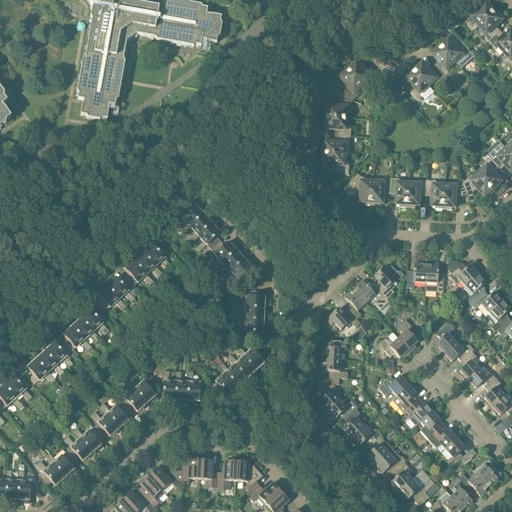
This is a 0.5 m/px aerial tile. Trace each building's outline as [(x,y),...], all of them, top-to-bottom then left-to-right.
[(0,0),(0,128),(6,124),(6,122),(11,118),(2,106),(7,103),(4,99),(4,96),(0,89),(0,0),(86,0),(92,8),(90,18),(92,20),(90,30),(85,59),(82,60),(77,93),(78,95),(77,100),(83,101),(82,105),(80,116),(86,117),(87,119),(99,121),(102,120),(107,121),(108,116),(109,106),(115,107),(116,102),(118,100),(125,63),(123,61),(126,43),(136,36),(155,39),(156,41),(193,48),(195,46),(201,47),(202,42),(216,44),(217,39),(220,37),(222,25),(220,23),(221,18),(206,15),(207,10),(202,9),(201,6),(168,1),(166,2),(153,0),(0,0)] [(479,27),(497,11),(491,4),(490,6),(488,3),(478,12),(474,7),(464,16),(472,25),(475,22),(479,27)] [(481,34),(488,43),(498,34),(494,29),(503,21),(501,18),(503,17),(497,11),(479,27),(484,32),(481,34)] [(502,39),(498,34),(488,43),(496,52),(499,49),(503,54),(511,45),(511,30),(502,39)] [(463,44),(458,49),(450,39),(447,42),(446,40),(440,46),(456,63),(461,70),(475,57),(463,44)] [(505,61),(511,68),(511,45),(503,54),(508,58),(505,61)] [(441,64),(436,69),(445,78),(454,71),(451,68),(456,63),(440,46),(433,51),(435,53),(432,55),(441,64)] [(348,69),(364,87),(368,83),(371,86),(380,78),(371,68),(366,72),(358,63),(355,65),(354,63),(348,69)] [(436,86),(445,78),(436,69),(432,73),(423,63),(421,66),(419,64),(413,70),(429,88),(434,83),(436,86)] [(353,102),(358,98),(362,94),(359,91),(364,87),(348,69),(341,75),(343,76),(340,79),(349,88),(344,92),(342,97),(353,102)] [(434,93),(429,88),(413,70),(407,75),(408,77),(406,79),(414,89),(410,93),(418,103),(423,98),(425,101),(434,93)] [(352,114),(353,102),(342,97),(340,101),(339,107),(327,107),(327,110),(325,110),(324,118),(348,120),(348,113),(352,114)] [(351,138),(351,132),(352,126),(348,126),(348,120),(324,118),(324,127),(326,127),(326,130),(338,131),(338,137),(351,138)] [(351,138),(338,137),(338,143),(325,143),(325,146),(323,146),(322,154),(346,156),(350,156),(351,144),(351,138)] [(485,153),(490,159),(499,169),(504,165),(511,174),(511,173),(511,156),(506,150),(498,141),(485,153)] [(346,156),(322,154),(322,163),(324,163),(324,166),(336,167),(336,175),(349,176),(350,162),(346,162),(346,156)] [(484,170),(479,174),(495,192),(502,186),(500,185),(503,182),(494,173),(499,169),(490,159),(481,167),(484,170)] [(495,192),(479,174),(475,178),(472,175),(463,183),(467,195),(470,204),(476,202),(473,192),(477,189),(485,198),(488,196),(489,198),(495,192)] [(372,207),(373,183),(367,182),(367,178),(362,178),(359,175),(344,188),(352,198),(355,195),(357,196),(361,197),(360,204),(364,204),(364,206),(372,207)] [(392,180),(385,179),(380,179),(379,183),(373,183),(372,207),(381,207),(381,205),(384,205),(385,192),(391,193),(392,180)] [(403,180),(392,180),(391,193),(397,193),(396,206),(400,206),(400,208),(408,208),(409,184),(403,184),(403,180)] [(427,181),(421,181),(416,181),(415,185),(409,184),(408,208),(416,209),(417,207),(420,207),(420,194),(427,195),(427,181)] [(439,182),(427,181),(427,195),(433,195),(432,207),(436,208),(435,210),(444,210),(445,186),(439,186),(439,182)] [(467,195),(463,183),(452,183),(451,187),(445,186),(444,210),(452,211),(452,208),(456,209),(456,196),(463,196),(467,195)] [(178,215),(182,219),(187,225),(179,232),(183,236),(190,229),(204,217),(199,211),(201,210),(198,206),(196,208),(195,207),(191,211),(187,206),(178,215)] [(191,245),(198,238),(198,237),(212,225),(207,220),(209,218),(206,215),(204,217),(190,229),(195,234),(187,241),(191,245)] [(211,251),(220,243),(216,238),(220,235),(215,229),(217,227),(214,224),(212,225),(198,237),(198,238),(203,243),(195,250),(199,253),(207,247),(211,251)] [(228,244),(224,247),(220,243),(211,251),(215,255),(215,256),(220,261),(212,268),(216,272),(223,265),(236,253),(232,248),(234,246),(230,242),(228,244)] [(160,246),(156,250),(152,246),(147,251),(145,249),(141,253),(143,255),(155,268),(160,263),(167,271),(171,267),(164,260),(164,259),(169,255),(160,246)] [(238,251),(236,253),(223,265),(228,270),(220,277),(224,281),(231,274),(244,262),(240,257),(242,255),(238,251)] [(155,268),(143,255),(138,259),(136,257),(132,261),(134,263),(146,276),(151,271),(158,279),(162,275),(155,268)] [(231,274),(236,279),(228,286),(232,290),(239,283),(240,283),(244,287),(253,279),(249,274),(253,271),(248,265),(250,264),(246,260),(244,262),(231,274)] [(448,278),(452,283),(456,287),(460,283),(465,288),(479,275),(473,268),(472,269),(470,267),(466,270),(464,267),(460,267),(460,265),(457,264),(457,263),(448,262),(447,272),(451,276),(448,278)] [(124,279),(133,288),(137,284),(143,279),(149,287),(153,284),(146,276),(134,263),(129,267),(127,265),(123,269),(125,271),(128,275),(124,279)] [(413,284),(425,284),(426,267),(422,267),(422,265),(414,264),(414,277),(407,276),(407,289),(413,290),(413,284)] [(430,267),(426,267),(425,284),(425,293),(443,294),(444,278),(437,278),(438,266),(430,265),(430,267)] [(374,278),(381,286),(376,289),(387,301),(394,294),(391,291),(397,286),(394,283),(398,280),(399,281),(404,277),(400,273),(396,273),(391,267),(388,269),(386,266),(374,278)] [(466,302),(471,307),(482,296),(478,292),(486,285),(484,283),(485,281),(479,275),(465,288),(460,292),(468,300),(466,302)] [(133,288),(124,279),(120,283),(116,279),(111,284),(109,282),(105,285),(107,287),(119,301),(124,296),(131,304),(135,300),(128,293),(128,292),(133,288)] [(357,289),(354,292),(366,305),(371,300),(374,304),(380,311),(389,303),(387,301),(376,289),(374,287),(370,291),(362,282),(356,287),(357,289)] [(119,301),(107,287),(102,292),(100,290),(96,293),(98,296),(101,300),(97,304),(105,313),(110,309),(115,304),(122,312),(126,308),(119,301)] [(235,310),(246,310),(264,311),(264,304),(267,304),(267,299),(264,299),(259,298),(259,292),(247,292),(246,298),(246,305),(236,305),(235,310)] [(348,311),(350,314),(357,321),(361,317),(357,312),(366,305),(354,292),(351,294),(350,293),(344,298),(352,307),(348,311)] [(486,301),(482,296),(471,307),(475,311),(477,309),(485,318),(485,317),(489,314),(503,301),(497,295),(496,296),(494,294),(486,301)] [(509,308),(503,301),(489,314),(485,317),(493,326),(491,329),(495,333),(497,332),(506,323),(502,318),(510,312),(508,309),(509,308)] [(246,310),(245,317),(235,317),(235,322),(245,322),(263,323),(263,316),(266,316),(266,311),(264,311),(246,310)] [(360,325),(357,321),(350,314),(345,317),(338,310),(326,321),(331,327),(334,324),(341,331),(350,323),(356,329),(360,325)] [(98,311),(94,315),(90,311),(85,316),(83,314),(79,318),(81,320),(93,333),(98,329),(105,336),(109,333),(102,325),(107,321),(98,311)] [(93,333),(81,320),(76,325),(74,322),(70,326),(72,328),(84,341),(89,337),(96,344),(100,341),(93,333)] [(257,341),(257,335),(262,336),(263,328),(266,328),(266,323),(263,323),(245,322),(245,329),(234,329),(234,334),(244,334),(244,335),(245,335),(244,341),(257,341)] [(403,336),(398,340),(410,354),(416,348),(414,346),(417,344),(412,338),(417,334),(405,322),(400,327),(400,332),(403,336)] [(508,336),(511,340),(511,325),(510,327),(506,323),(497,332),(504,340),(508,336)] [(436,350),(442,356),(455,344),(448,336),(454,330),(449,325),(437,337),(441,341),(436,345),(438,349),(436,350)] [(84,341),(72,328),(67,333),(65,330),(61,334),(63,336),(66,340),(62,344),(71,353),(75,349),(75,350),(81,345),(87,352),(91,349),(84,341)] [(366,335),(360,329),(352,336),(352,342),(361,343),(361,339),(366,335)] [(390,359),(395,354),(399,360),(402,357),(404,359),(410,354),(398,340),(393,344),(390,341),(384,341),(379,346),(390,359)] [(322,357),(322,361),(340,362),(340,354),(343,355),(346,350),(347,344),(328,343),(328,349),(321,349),(321,357),(322,357)] [(71,353),(62,344),(58,348),(54,344),(49,349),(47,347),(43,351),(45,353),(57,366),(62,361),(69,369),(73,365),(66,358),(66,357),(71,353)] [(466,347),(462,347),(459,349),(455,344),(442,356),(447,362),(449,360),(452,363),(457,359),(461,363),(472,353),(474,352),(468,346),(467,348),(466,347)] [(256,347),(252,351),(246,356),(239,348),(236,352),(242,359),(243,359),(255,372),(260,368),(262,370),(266,366),(264,364),(261,360),(265,356),(256,347)] [(57,366),(45,353),(40,357),(38,355),(34,359),(36,361),(48,374),(53,369),(60,377),(64,373),(57,366)] [(466,383),(479,371),(472,363),(477,359),(472,353),(461,363),(465,368),(460,372),(462,375),(460,377),(466,383)] [(243,359),(242,359),(237,364),(231,356),(227,360),(234,367),(246,380),(251,376),(253,378),(257,374),(255,372),(243,359)] [(34,386),(39,382),(44,377),(51,385),(55,381),(48,374),(36,361),(31,365),(29,363),(25,367),(27,369),(30,373),(26,377),(34,386)] [(332,379),(339,380),(347,380),(347,374),(339,373),(340,362),(322,361),(322,365),(320,365),(320,373),(332,373),(332,379)] [(248,382),(246,380),(234,367),(229,372),(222,364),(218,368),(225,375),(237,388),(242,384),(244,386),(248,382)] [(486,379),(479,371),(466,383),(471,389),(473,387),(476,390),(481,385),(485,390),(496,380),(491,375),(486,379)] [(225,375),(220,380),(213,372),(209,376),(216,383),(216,384),(211,388),(220,397),(224,393),(228,397),(233,392),(235,394),(239,391),(237,388),(225,375)] [(175,404),(175,401),(175,383),(169,383),(169,373),(164,373),(163,383),(162,401),(170,401),(170,404),(175,404)] [(175,383),(175,401),(182,402),(181,405),(187,405),(187,402),(187,384),(181,384),(181,373),(176,373),(175,383)] [(187,384),(187,402),(194,402),(193,405),(199,406),(199,403),(199,397),(205,398),(206,385),(200,385),(193,384),(193,374),(188,374),(187,384)] [(21,378),(17,382),(13,378),(8,383),(6,381),(2,384),(4,386),(16,399),(21,395),(28,402),(32,399),(25,391),(29,387),(21,378)] [(392,392),(396,397),(410,385),(404,379),(402,381),(400,378),(394,383),(390,378),(378,389),(386,398),(392,392)] [(490,410),(503,398),(496,390),(501,385),(496,380),(485,390),(489,394),(484,399),(486,402),(485,404),(490,410)] [(127,384),(134,392),(146,405),(151,400),(153,402),(157,399),(155,397),(143,383),(138,388),(131,381),(127,384)] [(319,408),(325,414),(339,401),(332,393),(335,390),(335,386),(325,385),(314,395),(320,402),(318,404),(320,406),(319,408)] [(392,401),(404,415),(415,405),(411,400),(416,396),(413,393),(415,391),(410,385),(396,397),(392,401)] [(0,409),(2,412),(6,408),(7,408),(12,403),(19,410),(23,407),(16,399),(4,386),(0,389),(0,409)] [(125,400),(121,404),(129,413),(133,409),(137,413),(142,408),(144,410),(148,407),(146,405),(134,392),(129,396),(122,389),(118,392),(125,400)] [(511,403),(510,405),(503,398),(490,410),(495,416),(497,414),(500,417),(505,412),(509,417),(510,416),(511,413),(511,403)] [(339,401),(325,414),(331,421),(332,420),(334,422),(342,415),(346,420),(356,411),(357,409),(351,403),(345,408),(339,401)] [(121,404),(116,408),(111,413),(104,405),(100,409),(107,416),(119,429),(124,425),(126,427),(130,423),(128,421),(125,417),(129,413),(121,404)] [(416,419),(420,424),(434,412),(428,406),(427,408),(424,405),(419,409),(415,405),(404,415),(412,423),(416,419)] [(356,411),(346,420),(350,424),(342,431),(344,433),(343,434),(349,441),(363,428),(355,419),(360,415),(356,411)] [(439,418),(434,412),(420,424),(425,429),(420,433),(428,441),(439,432),(435,427),(440,422),(437,419),(439,418)] [(98,425),(93,429),(102,438),(106,434),(110,438),(115,433),(117,435),(121,432),(119,429),(107,416),(102,421),(95,413),(91,417),(98,424),(98,425)] [(511,417),(510,416),(509,417),(501,424),(507,431),(511,427),(511,426),(511,417)] [(363,428),(349,441),(355,448),(356,446),(358,449),(366,442),(370,446),(380,437),(381,436),(377,431),(374,431),(372,433),(366,426),(363,428)] [(93,429),(89,433),(89,432),(83,437),(76,430),(73,433),(79,441),(92,454),(97,450),(99,452),(102,448),(101,446),(97,442),(102,438),(93,429)] [(440,446),(444,451),(458,439),(453,433),(451,434),(448,431),(443,436),(439,432),(428,441),(436,450),(440,446)] [(380,437),(370,446),(374,451),(366,458),(368,460),(367,461),(373,468),(387,455),(380,446),(384,442),(380,437)] [(70,449),(66,453),(75,463),(79,459),(82,463),(88,458),(90,460),(94,456),(92,454),(79,441),(74,446),(68,438),(64,441),(71,449),(70,449)] [(452,468),(460,461),(463,458),(459,454),(464,449),(461,446),(463,444),(458,439),(444,451),(452,458),(447,463),(452,468)] [(392,450),(387,455),(373,468),(379,474),(380,473),(382,475),(390,468),(394,473),(404,464),(406,463),(402,458),(400,459),(392,450)] [(471,451),(463,458),(460,461),(464,466),(476,455),(471,451)] [(45,458),(52,466),(64,479),(69,474),(71,476),(75,473),(73,471),(74,470),(70,467),(75,463),(66,453),(62,457),(56,462),(49,455),(45,458)] [(173,472),(181,485),(188,486),(188,480),(199,481),(200,462),(195,462),(195,460),(189,460),(188,468),(182,468),(182,472),(173,472)] [(206,462),(200,462),(199,481),(206,481),(205,489),(217,490),(218,474),(212,474),(213,461),(206,460),(206,462)] [(235,483),(236,464),(231,463),(231,462),(225,461),(224,475),(218,474),(217,490),(217,492),(224,493),(224,490),(229,490),(229,483),(235,483)] [(242,464),(236,464),(235,483),(246,483),(250,488),(255,483),(256,484),(263,478),(251,465),(248,465),(249,462),(242,462),(242,464)] [(64,479),(52,466),(47,470),(40,463),(36,466),(43,474),(39,478),(47,487),(52,483),(55,487),(61,482),(62,484),(66,481),(64,479)] [(404,464),(394,473),(398,477),(390,484),(392,487),(391,488),(397,494),(412,481),(408,477),(412,473),(404,464)] [(473,472),(476,475),(488,488),(491,486),(492,487),(498,482),(497,480),(501,476),(492,466),(488,470),(485,467),(480,472),(478,469),(473,472)] [(153,474),(149,477),(162,492),(170,484),(176,490),(181,485),(173,472),(166,478),(157,468),(152,472),(153,474)] [(6,472),(6,482),(5,500),(12,501),(12,503),(17,504),(17,501),(18,483),(11,482),(12,472),(6,472)] [(416,477),(412,481),(397,494),(403,501),(405,500),(407,502),(414,495),(418,500),(424,494),(428,491),(429,490),(434,485),(430,481),(422,472),(416,477)] [(18,483),(17,501),(24,501),(24,504),(29,504),(29,501),(30,501),(30,496),(36,496),(37,484),(31,484),(31,483),(23,483),(24,473),(18,473),(18,483)] [(434,484),(438,479),(434,474),(429,479),(434,484)] [(488,488),(476,475),(468,483),(462,476),(458,481),(459,482),(468,492),(472,489),(480,498),(486,493),(485,491),(488,488)] [(162,492),(149,477),(145,481),(144,480),(139,484),(148,494),(143,498),(154,510),(159,505),(155,501),(164,493),(162,492)] [(455,494),(451,498),(463,511),(466,508),(467,510),(473,504),(465,495),(468,492),(459,482),(451,490),(455,494)] [(250,488),(247,490),(252,495),(248,498),(248,499),(260,488),(256,484),(255,483),(250,488)] [(274,484),(264,492),(260,488),(248,499),(253,504),(255,502),(262,510),(263,509),(280,494),(277,490),(278,488),(274,484)] [(434,494),(429,490),(428,491),(424,494),(429,499),(434,494)] [(146,511),(147,511),(151,511),(154,510),(143,498),(139,502),(130,492),(125,497),(127,498),(123,502),(132,511),(139,511),(140,511),(143,511),(145,511),(146,511)] [(281,511),(280,510),(290,501),(285,497),(284,498),(280,494),(263,509),(265,511),(281,511)] [(429,499),(424,494),(418,500),(415,503),(419,508),(429,499)] [(461,511),(463,511),(451,498),(447,494),(434,505),(440,511),(461,511)] [(132,511),(123,502),(119,505),(117,504),(112,508),(115,511),(132,511)]
